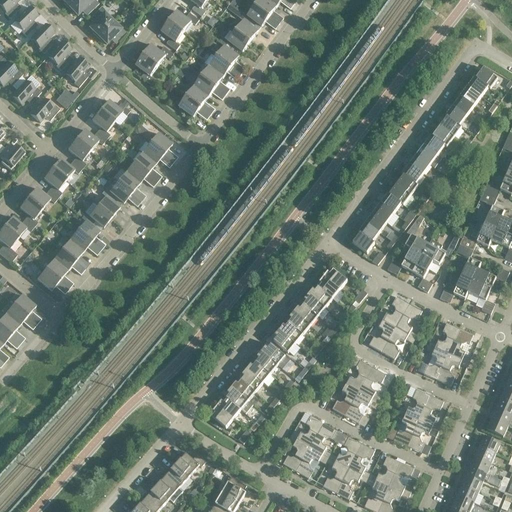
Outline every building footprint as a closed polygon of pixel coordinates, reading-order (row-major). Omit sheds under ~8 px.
[(15,6),(22,0),(21,0),(1,0),(0,1),(0,6),(6,13),(5,15),(9,20),(19,10),(15,6)] [(61,0),(65,3),(64,4),(64,5),(68,9),(77,0),(61,0)] [(92,2),(89,0),(77,0),(68,9),(73,14),(74,13),(77,16),(84,10),(88,15),(99,5),(94,0),(92,2)] [(209,0),(188,0),(196,6),(192,10),(202,18),(206,13),(202,10),(209,0)] [(277,8),(266,0),(260,0),(255,7),(279,25),(283,20),(276,15),(274,15),(272,14),(277,8)] [(295,5),(287,0),(266,0),(277,8),(282,2),(283,3),(284,5),(283,5),(291,11),(295,5)] [(279,25),(255,7),(247,17),(262,28),(267,22),(268,23),(269,25),(268,25),(275,31),(279,25)] [(32,23),(38,17),(29,8),(14,22),(23,31),(21,33),(26,38),(36,28),(32,23)] [(93,33),(92,34),(97,38),(112,22),(104,14),(106,12),(101,8),(91,18),(96,23),(90,29),(93,33)] [(177,12),(169,22),(184,34),(191,23),(195,26),(199,21),(189,14),(186,19),(177,12)] [(247,17),(243,14),(240,19),(243,22),(236,32),(251,43),(262,28),(247,17)] [(121,30),(112,22),(97,38),(102,43),(103,42),(106,45),(113,39),(117,44),(128,33),(123,28),(121,30)] [(184,34),(169,22),(161,33),(170,39),(166,44),(176,52),(180,47),(176,44),(184,34)] [(49,41),(54,34),(45,25),(31,40),(40,49),(38,50),(43,55),(53,45),(49,41)] [(251,43),(236,32),(228,42),(224,39),(220,44),(224,47),(230,52),(234,47),(243,54),(251,43)] [(66,57),(71,51),(61,42),(48,57),(57,66),(56,68),(61,72),(70,62),(66,57)] [(151,46),(143,56),(158,67),(166,57),(170,60),(174,55),(164,48),(160,53),(151,46)] [(239,58),(230,52),(224,47),(217,57),(241,76),(245,71),(238,65),(238,66),(236,66),(234,65),(239,58)] [(158,67),(143,56),(136,67),(145,73),(141,78),(153,87),(156,82),(151,78),(158,67)] [(241,76),(217,57),(209,67),(224,79),(229,72),(230,73),(230,75),(230,76),(237,81),(241,76)] [(83,74),(89,68),(78,59),(65,75),(75,83),(73,84),(79,89),(88,78),(83,74)] [(0,84),(3,88),(7,83),(9,82),(13,86),(23,76),(18,71),(17,73),(8,64),(0,71),(0,84)] [(224,79),(209,67),(202,78),(226,96),(230,91),(223,85),(222,86),(220,86),(219,85),(224,79)] [(483,70),(477,79),(476,80),(489,89),(488,89),(490,90),(498,80),(483,69),(482,69),(483,70)] [(25,82),(12,97),(21,106),(26,101),(27,100),(32,104),(41,94),(36,89),(40,85),(31,77),(26,82),(25,82)] [(226,96),(202,78),(194,88),(209,99),(214,92),(215,93),(215,95),(215,96),(222,101),(226,96)] [(466,87),(481,98),(488,89),(489,89),(476,80),(477,79),(475,78),(467,88),(466,87)] [(481,98),(466,87),(467,88),(460,98),(474,108),(481,98)] [(209,99),(194,88),(186,98),(211,116),(215,111),(208,105),(207,106),(205,106),(204,105),(209,99)] [(70,100),(73,103),(79,95),(76,92),(70,100)] [(211,116),(186,98),(179,108),(194,119),(199,112),(200,113),(200,115),(200,116),(207,121),(211,116)] [(474,108),(460,98),(453,107),(452,106),(451,106),(467,118),(474,108)] [(65,100),(60,106),(66,111),(72,104),(66,99),(65,100)] [(40,124),(44,119),(46,118),(51,122),(60,111),(55,107),(53,108),(44,100),(30,115),(40,124)] [(108,102),(100,112),(114,124),(122,114),(126,117),(130,112),(121,104),(117,109),(108,102)] [(467,118),(451,106),(451,107),(452,108),(445,117),(447,119),(447,118),(460,128),(460,127),(467,118)] [(114,124),(100,112),(92,122),(100,129),(97,133),(106,141),(110,137),(106,133),(114,124)] [(447,118),(447,119),(440,128),(438,126),(454,139),(462,129),(460,127),(460,128),(447,118)] [(454,139),(438,126),(437,127),(440,128),(433,138),(445,147),(447,149),(454,139)] [(84,131),(76,141),(90,153),(98,143),(102,146),(106,141),(97,133),(93,138),(84,131)] [(158,135),(149,144),(173,164),(177,159),(170,153),(170,154),(168,154),(167,153),(172,146),(158,135)] [(423,145),(422,145),(438,157),(445,147),(433,138),(431,136),(424,146),(423,145)] [(90,153),(76,141),(68,151),(76,158),(73,163),(82,170),(86,166),(82,163),(90,153)] [(511,143),(506,141),(503,149),(503,150),(504,148),(511,151),(511,143)] [(173,164),(149,144),(142,154),(156,166),(161,160),(162,161),(162,163),(169,169),(173,164)] [(442,160),(438,157),(422,145),(424,146),(416,156),(431,166),(435,169),(442,160)] [(8,146),(0,154),(0,158),(3,161),(1,163),(10,172),(25,154),(15,146),(12,150),(8,146)] [(156,166),(142,154),(134,164),(157,183),(162,178),(154,172),(154,173),(152,173),(151,172),(156,166)] [(431,166),(416,156),(409,165),(408,164),(408,165),(423,176),(431,166)] [(60,160),(52,170),(66,182),(74,172),(78,175),(82,170),(73,163),(69,167),(60,160)] [(157,183),(134,164),(126,174),(140,185),(145,179),(146,180),(146,182),(146,183),(153,189),(157,183)] [(423,176),(408,165),(409,166),(402,175),(404,177),(416,186),(416,185),(423,176)] [(66,182),(52,170),(44,180),(52,187),(48,192),(58,200),(62,195),(58,192),(66,182)] [(511,175),(508,173),(500,191),(511,196),(511,198),(511,196),(511,175)] [(140,185),(126,174),(118,183),(141,203),(146,198),(138,192),(136,193),(135,191),(140,185)] [(404,177),(397,186),(396,185),(395,185),(411,197),(418,187),(416,185),(416,186),(404,177)] [(141,203),(118,183),(109,193),(115,198),(124,205),(129,198),(130,200),(130,201),(130,202),(137,208),(141,203)] [(411,197),(395,185),(395,186),(396,187),(390,196),(389,196),(402,205),(401,205),(403,207),(411,197)] [(487,186),(487,185),(483,193),(497,200),(500,193),(486,187),(487,186)] [(36,189),(28,199),(42,211),(50,201),(54,204),(58,200),(48,192),(45,196),(36,189)] [(105,198),(97,208),(112,219),(120,209),(111,202),(115,198),(109,193),(106,190),(102,195),(105,198)] [(497,200),(483,193),(479,201),(480,202),(481,200),(494,206),(497,200)] [(379,203),(394,215),(401,205),(402,205),(389,196),(390,196),(388,194),(380,204),(379,203)] [(42,211),(28,199),(20,209),(28,216),(24,221),(34,229),(38,224),(34,221),(42,211)] [(394,215),(379,203),(379,204),(380,204),(373,214),(387,224),(394,215)] [(493,207),(485,225),(496,231),(502,219),(505,211),(504,212),(493,207)] [(112,219),(97,208),(89,217),(85,214),(81,219),(85,222),(91,227),(95,222),(103,229),(112,219)] [(76,213),(76,214),(81,218),(84,213),(79,209),(76,213)] [(387,224),(373,214),(366,223),(365,222),(364,223),(380,234),(387,224)] [(424,219),(420,217),(414,225),(419,228),(424,219)] [(12,218),(4,228),(18,240),(26,230),(30,234),(34,229),(24,221),(21,226),(12,218)] [(502,219),(496,231),(511,237),(511,223),(502,219)] [(91,227),(85,222),(77,232),(101,252),(105,247),(98,241),(96,241),(94,240),(100,234),(91,227)] [(380,234),(364,223),(366,224),(358,234),(360,235),(373,244),(380,234)] [(496,231),(485,225),(477,243),(488,248),(487,250),(488,250),(491,242),(496,231)] [(18,240),(4,228),(0,232),(0,241),(4,245),(0,250),(0,255),(11,264),(18,256),(10,250),(18,240)] [(511,237),(496,231),(491,242),(509,250),(511,243),(511,237)] [(101,252),(77,232),(69,242),(84,254),(89,247),(90,248),(90,250),(90,251),(97,257),(101,252)] [(360,235),(353,244),(352,243),(352,244),(367,255),(375,245),(373,244),(360,235)] [(429,246),(411,236),(406,247),(404,246),(404,247),(411,251),(422,257),(429,246)] [(459,239),(455,237),(450,246),(455,249),(459,239)] [(464,238),(463,237),(460,246),(473,252),(476,245),(463,239),(464,238)] [(432,241),(429,246),(422,257),(433,263),(433,264),(440,268),(441,267),(439,267),(446,256),(445,255),(448,250),(432,241)] [(84,254),(69,242),(61,251),(85,271),(89,266),(82,260),(82,261),(80,261),(78,260),(84,254)] [(473,252),(460,246),(456,253),(457,254),(457,252),(471,258),(473,252)] [(85,271),(61,251),(53,261),(68,273),(73,267),(74,268),(74,270),(81,276),(85,271)] [(411,251),(401,268),(412,274),(411,275),(412,275),(422,257),(411,251)] [(380,253),(372,263),(378,266),(385,257),(380,253)] [(433,263),(422,257),(412,275),(412,276),(413,274),(423,280),(433,264),(433,263)] [(470,259),(462,277),(473,283),(478,271),(479,271),(482,263),(481,265),(470,259)] [(68,273),(53,261),(45,271),(69,290),(73,285),(66,280),(64,280),(62,279),(68,273)] [(397,265),(392,262),(387,271),(392,274),(397,265)] [(498,274),(507,278),(510,274),(500,269),(498,274)] [(328,273),(324,278),(340,291),(348,282),(333,270),(329,275),(328,274),(328,273)] [(69,290),(45,271),(37,281),(51,293),(57,286),(58,287),(58,289),(58,290),(65,296),(69,290)] [(478,271),(473,283),(493,291),(491,290),(496,279),(479,271),(478,271)] [(473,283),(462,277),(453,295),(465,300),(464,302),(465,302),(468,294),(473,283)] [(340,291),(324,278),(319,283),(320,284),(321,283),(322,284),(319,288),(317,287),(317,288),(333,300),(340,291)] [(428,283),(423,292),(428,294),(433,285),(428,283)] [(493,291),(473,283),(468,294),(479,299),(476,307),(482,310),(481,312),(491,316),(493,312),(483,307),(486,302),(491,291),(492,292),(493,291)] [(333,300),(317,288),(318,289),(314,293),(313,292),(314,291),(313,291),(309,296),(325,309),(333,300)] [(368,295),(362,291),(354,301),(359,305),(368,295)] [(449,293),(444,291),(440,300),(444,302),(449,293)] [(22,296),(13,306),(37,326),(41,321),(34,315),(34,316),(32,316),(30,315),(36,308),(22,296)] [(325,309),(309,296),(305,301),(306,301),(308,302),(304,306),(302,305),(318,318),(325,309)] [(385,318),(379,314),(377,319),(396,329),(410,305),(397,298),(392,306),(395,308),(396,312),(394,317),(391,317),(387,315),(385,318)] [(318,318),(302,305),(302,306),(303,307),(300,311),(298,310),(299,309),(298,309),(294,314),(310,327),(318,318)] [(422,313),(410,305),(396,329),(415,340),(417,336),(411,333),(413,330),(409,327),(408,325),(410,320),(415,319),(418,321),(422,313)] [(37,326),(13,306),(5,316),(19,328),(25,322),(26,323),(26,325),(33,331),(37,326)] [(353,306),(347,312),(351,315),(356,309),(353,306)] [(351,315),(347,312),(342,319),(345,322),(351,315)] [(310,327),(294,314),(290,319),(291,318),(293,320),(289,324),(288,323),(303,336),(310,327)] [(19,328),(5,316),(0,321),(0,327),(21,345),(25,340),(18,334),(17,335),(15,335),(14,334),(19,328)] [(396,329),(377,319),(374,323),(380,326),(379,329),(383,332),(384,334),(381,338),(377,340),(374,338),(369,346),(382,354),(396,329)] [(303,336),(288,323),(287,324),(289,325),(285,329),(283,328),(284,327),(279,332),(296,345),(303,336)] [(338,324),(332,330),(336,333),(341,327),(338,324)] [(437,345),(430,342),(428,347),(449,356),(460,330),(447,324),(443,333),(446,334),(448,339),(446,343),(442,345),(438,343),(437,345)] [(21,345),(0,327),(0,344),(3,347),(8,341),(10,342),(10,344),(9,344),(16,350),(21,345)] [(415,340),(396,329),(382,354),(395,361),(399,353),(397,351),(395,347),(398,342),(400,342),(404,344),(406,341),(412,345),(415,340)] [(336,333),(332,330),(327,337),(331,340),(336,333)] [(474,336),(460,330),(449,356),(469,365),(471,360),(464,357),(466,354),(461,353),(460,350),(462,345),(467,344),(470,345),(474,336)] [(296,345),(279,332),(275,337),(276,337),(276,336),(278,338),(274,343),(288,354),(296,345)] [(323,342),(318,348),(321,351),(327,345),(323,342)] [(0,350),(3,347),(0,344),(0,360),(4,364),(9,359),(2,353),(1,354),(0,354),(0,350)] [(262,353),(278,367),(283,370),(290,361),(271,346),(267,351),(266,349),(266,348),(262,353)] [(449,356),(428,347),(427,351),(433,354),(432,357),(436,359),(437,362),(435,366),(431,368),(428,366),(424,375),(437,381),(449,356)] [(321,351),(318,348),(312,355),(316,358),(321,351)] [(278,367),(262,353),(257,358),(258,359),(259,358),(260,359),(257,364),(255,363),(271,376),(278,367)] [(469,365),(449,356),(437,381),(451,387),(455,379),(452,377),(450,373),(452,368),(455,367),(459,369),(460,366),(467,369),(469,365)] [(349,382),(342,378),(340,382),(359,393),(373,369),(360,362),(355,370),(358,372),(360,376),(357,380),(354,381),(350,379),(349,382)] [(271,376),(255,363),(256,364),(252,369),(251,367),(252,366),(251,366),(247,371),(263,385),(271,376)] [(309,363),(304,370),(307,373),(313,366),(309,363)] [(386,376),(373,369),(359,393),(378,404),(382,398),(375,395),(376,394),(372,391),(371,389),(374,384),(378,383),(381,385),(386,376)] [(307,373),(304,370),(298,376),(302,379),(307,373)] [(263,385),(247,371),(243,376),(243,377),(244,376),(246,377),(242,382),(240,380),(240,381),(256,393),(263,385)] [(256,393),(240,381),(241,382),(238,387),(236,385),(237,384),(236,384),(232,389),(248,402),(256,393)] [(291,381),(285,388),(289,391),(294,384),(291,381)] [(359,393),(340,382),(338,387),(344,390),(342,393),(346,395),(347,398),(345,402),(340,404),(337,402),(333,410),(345,418),(359,393)] [(289,391),(285,388),(280,394),(283,397),(289,391)] [(252,406),(248,402),(232,389),(228,394),(228,395),(229,394),(231,395),(227,399),(226,398),(225,399),(241,411),(245,415),(252,406)] [(401,409),(399,414),(419,422),(430,397),(417,391),(413,400),(416,401),(417,405),(415,410),(413,411),(409,409),(407,412),(401,409)] [(511,394),(505,391),(501,401),(511,406),(511,394)] [(378,404),(359,393),(345,418),(358,425),(358,424),(365,428),(369,420),(360,415),(359,410),(361,406),(364,406),(368,408),(369,407),(375,410),(378,404)] [(444,403),(430,397),(419,422),(439,431),(441,427),(435,424),(436,421),(432,419),(431,417),(433,412),(437,411),(440,412),(444,403)] [(241,411),(225,399),(227,400),(223,404),(221,403),(222,402),(217,407),(234,420),(241,411)] [(276,399),(271,406),(274,408),(279,402),(276,399)] [(511,406),(501,401),(496,411),(511,417),(511,406)] [(274,408),(271,406),(265,412),(269,415),(274,408)] [(234,420),(217,407),(213,412),(214,413),(214,412),(216,413),(212,418),(226,430),(234,420)] [(511,418),(511,417),(496,411),(492,421),(508,428),(511,418)] [(419,422),(399,414),(397,418),(403,421),(402,424),(406,426),(407,428),(405,433),(401,434),(391,430),(388,439),(394,441),(394,442),(407,448),(419,422)] [(261,417),(256,424),(259,426),(265,420),(261,417)] [(301,435),(294,432),(291,438),(310,449),(324,424),(311,417),(306,425),(309,427),(310,432),(308,436),(305,436),(301,434),(301,435)] [(508,428),(492,421),(487,431),(503,438),(508,428)] [(439,431),(419,422),(407,448),(421,454),(425,445),(422,444),(420,440),(422,435),(425,434),(429,436),(430,435),(436,438),(439,431)] [(259,426),(256,424),(250,430),(254,433),(259,426)] [(337,432),(324,424),(310,449),(329,460),(332,456),(325,452),(327,449),(323,447),(322,444),(325,440),(329,439),(332,440),(337,432)] [(239,441),(244,445),(252,435),(247,431),(239,441)] [(310,449),(291,438),(289,442),(295,445),(293,448),(297,451),(298,453),(295,458),(291,459),(288,457),(283,465),(296,473),(310,449)] [(362,445),(349,438),(344,447),(347,449),(349,453),(346,457),(344,458),(340,456),(338,459),(332,456),(329,460),(349,470),(362,445)] [(484,438),(480,448),(496,455),(500,445),(484,438)] [(375,452),(362,445),(349,470),(369,480),(371,476),(364,472),(366,469),(362,467),(361,465),(363,460),(367,459),(370,460),(375,452)] [(496,455),(480,448),(475,458),(491,465),(496,455)] [(329,460),(310,449),(296,473),(309,480),(314,472),(311,470),(310,466),(312,462),(315,461),(319,463),(319,462),(326,466),(327,464),(329,460)] [(182,460),(176,466),(189,478),(199,467),(201,469),(206,463),(196,457),(193,461),(184,452),(179,457),(182,460)] [(378,479),(371,476),(369,480),(389,489),(401,464),(387,458),(383,466),(386,468),(388,472),(386,477),(383,478),(379,476),(378,479)] [(491,465),(475,458),(471,468),(487,475),(491,465)] [(349,470),(329,460),(327,464),(334,467),(332,470),(336,473),(337,475),(335,480),(331,481),(328,479),(323,488),(336,495),(349,470)] [(414,470),(401,464),(389,489),(409,498),(411,494),(405,491),(406,488),(402,486),(401,483),(403,479),(407,477),(410,479),(414,470)] [(189,478),(176,466),(170,473),(168,470),(163,475),(179,489),(189,478)] [(487,475),(471,468),(467,477),(483,485),(487,475)] [(369,480),(349,470),(336,495),(349,502),(354,493),(351,491),(349,487),(352,483),(354,482),(358,484),(360,481),(367,484),(369,480)] [(183,493),(179,489),(163,475),(159,480),(162,482),(156,488),(169,500),(173,504),(183,493)] [(483,485),(467,477),(462,487),(478,494),(483,485)] [(231,478),(222,494),(240,505),(244,497),(242,496),(247,487),(231,478)] [(378,511),(389,489),(369,480),(367,484),(374,487),(372,491),(376,492),(377,495),(376,499),(371,501),(368,500),(364,509),(371,511),(378,511)] [(478,494),(462,487),(458,497),(474,504),(478,494)] [(169,500),(156,488),(150,495),(148,492),(143,497),(159,511),(169,500)] [(409,498),(389,489),(378,511),(395,511),(392,510),(390,506),(392,502),(395,501),(399,503),(401,500),(407,502),(409,498)] [(198,494),(194,490),(189,496),(193,499),(198,494)] [(235,511),(240,505),(222,494),(213,510),(216,511),(232,511),(233,511),(234,511),(235,511)] [(159,511),(143,497),(139,502),(142,504),(136,511),(137,511),(159,511)] [(470,511),(474,504),(458,497),(453,507),(464,511),(470,511)]
